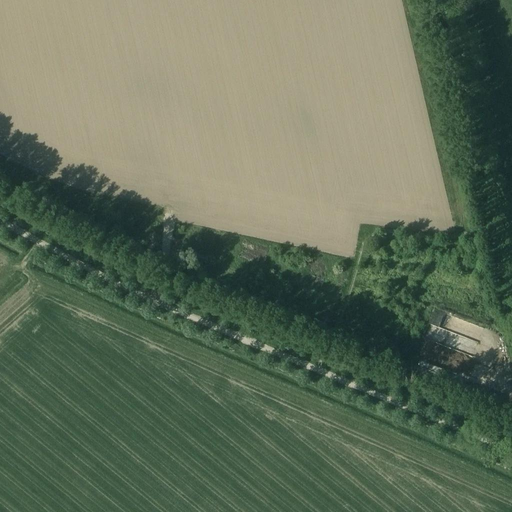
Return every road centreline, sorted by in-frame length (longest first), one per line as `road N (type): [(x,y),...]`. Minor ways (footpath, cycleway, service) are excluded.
road 1 (track): [(0,219),(167,307),(319,370)]
road 2 (track): [(511,452),(319,370)]
